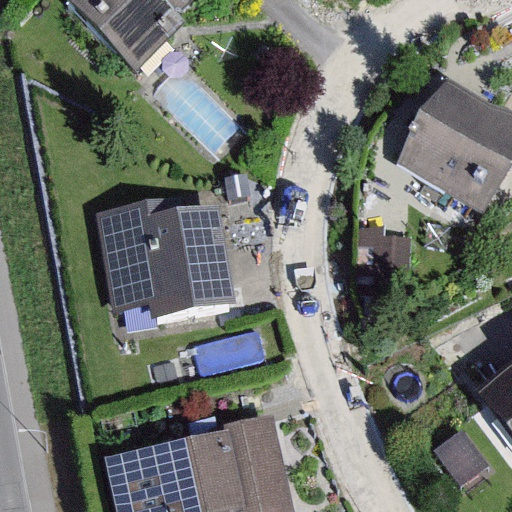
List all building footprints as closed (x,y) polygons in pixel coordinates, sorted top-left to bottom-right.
[(220,0),(85,0),(54,34),(131,107),(177,58),(171,52),(220,0)] [(471,248),(511,178),(511,156),(433,110),(382,196),(471,248)] [(154,327),(239,313),(223,215),(187,221),(184,203),(102,217),(119,321),(152,316),(154,327)] [(511,484),(511,392),(468,424),(511,484)] [(209,438),(105,461),(116,511),(298,511),(275,410),(206,425),(209,438)]
